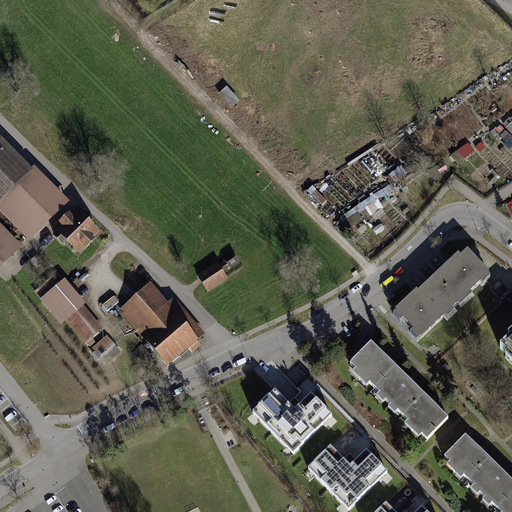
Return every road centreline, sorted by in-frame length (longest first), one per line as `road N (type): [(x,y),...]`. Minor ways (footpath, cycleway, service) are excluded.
road 1 (residential): [(511,242),(464,213),(443,222),(356,300),(204,366),(56,448)]
road 2 (track): [(377,286),(369,268),(142,37),(148,22),(182,0)]
